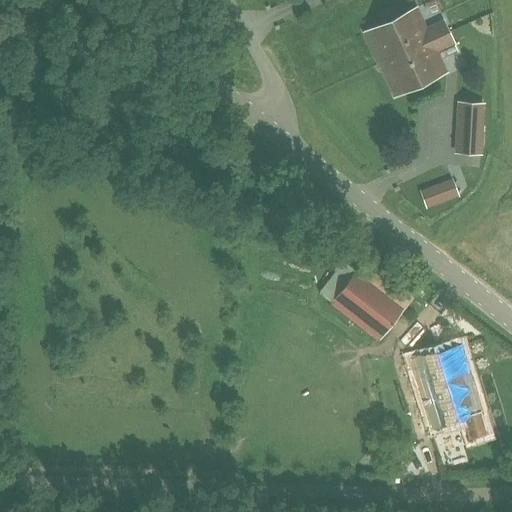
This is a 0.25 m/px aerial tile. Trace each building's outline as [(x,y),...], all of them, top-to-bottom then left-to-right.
[(445,17),(424,27),(416,9),(366,33),(381,64),(451,31),(445,17)] [(436,53),(457,43),(451,31),(381,64),(395,95),(445,72),(436,53)] [(459,102),(456,152),(480,154),(483,104),(459,102)] [(457,195),(451,181),(422,192),(428,206),(457,195)] [(357,269),(331,302),(380,340),(406,307),(357,269)] [(460,344),(412,359),(433,428),(465,419),(471,439),(486,434),(480,413),(481,413),(460,344)]
